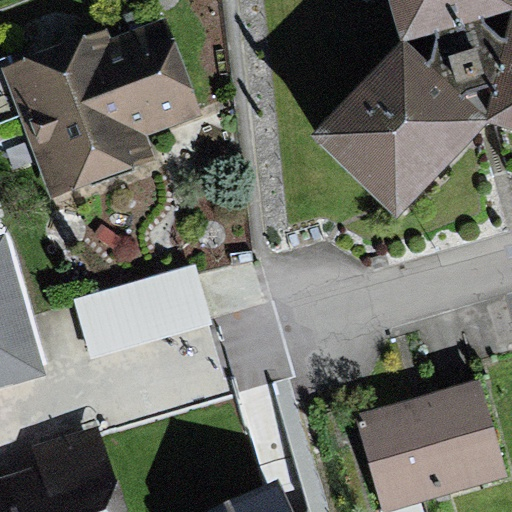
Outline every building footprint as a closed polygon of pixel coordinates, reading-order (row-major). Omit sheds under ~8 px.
[(511,20),(508,20),(501,0),(402,0),(415,41),(325,144),(391,202),(481,99),(511,108),(511,20)] [(95,24),(0,60),(0,109),(44,223),(148,183),(138,155),(195,133),(158,39),(108,59),(95,24)] [(19,290),(0,295),(0,391),(44,379),(19,290)] [(461,396),(348,428),(371,511),(424,511),(489,493),(461,396)] [(120,511),(98,442),(0,473),(0,511),(120,511)]
